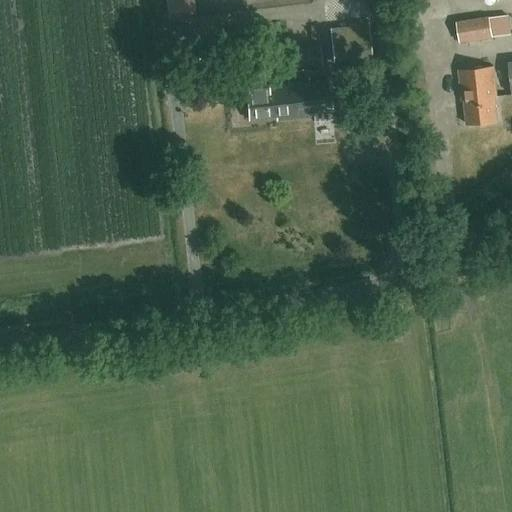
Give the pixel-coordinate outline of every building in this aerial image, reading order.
[(493,39),(490,17),(456,22),(459,43),(493,39)] [(334,61),(372,56),(368,24),(330,29),(334,61)] [(296,49),(298,65),(321,62),(320,46),(296,49)] [(230,62),(222,63),(224,84),(232,84),(230,62)] [(468,126),(498,122),(495,97),(497,97),(494,67),(459,71),(463,102),(465,102),(468,126)] [(309,69),(287,71),(288,85),(292,117),(314,114),(317,117),(327,115),(329,112),(331,112),(327,80),(310,82),(309,69)] [(248,89),(245,90),(248,119),(276,116),(276,119),(292,117),(288,85),(267,87),(265,71),(246,73),(248,89)]
